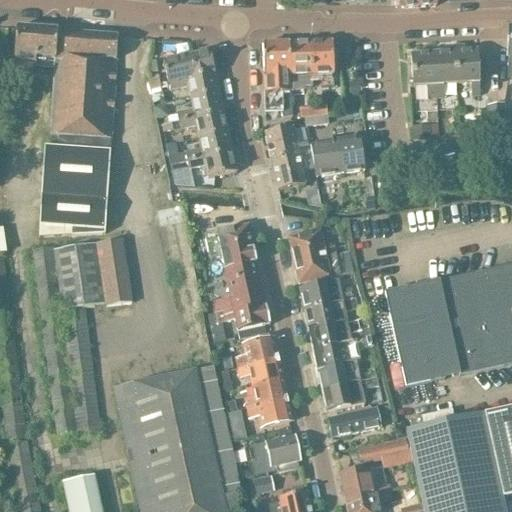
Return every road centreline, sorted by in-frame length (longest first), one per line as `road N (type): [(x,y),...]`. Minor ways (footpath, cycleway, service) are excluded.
road 1 (residential): [(327,511),(247,135),(234,16)]
road 2 (residential): [(234,16),(511,18)]
road 3 (residential): [(17,0),(234,16)]
